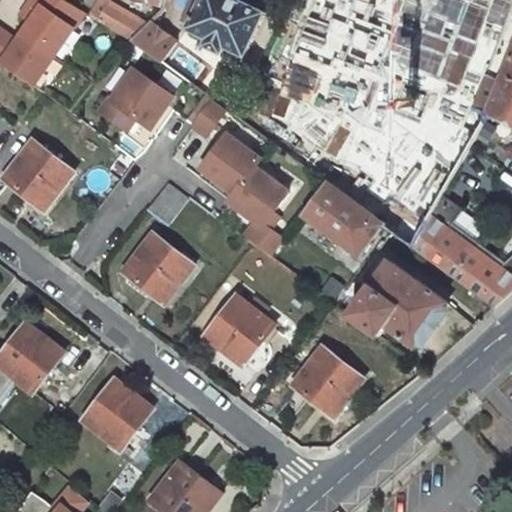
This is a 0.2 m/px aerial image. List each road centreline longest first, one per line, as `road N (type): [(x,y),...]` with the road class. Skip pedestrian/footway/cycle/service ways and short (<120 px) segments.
road 1 (residential): [(0,237),(324,491)]
road 2 (tertiary): [(511,325),(324,491)]
